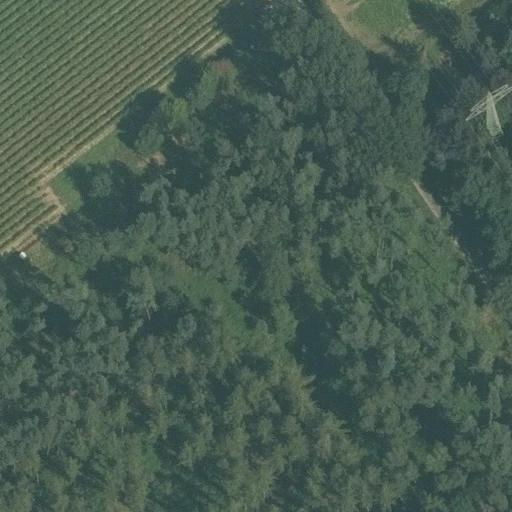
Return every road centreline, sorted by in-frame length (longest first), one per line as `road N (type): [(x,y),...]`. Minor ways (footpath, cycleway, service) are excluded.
road 1 (unclassified): [(292,0),(511,353)]
road 2 (track): [(425,203),(511,102)]
